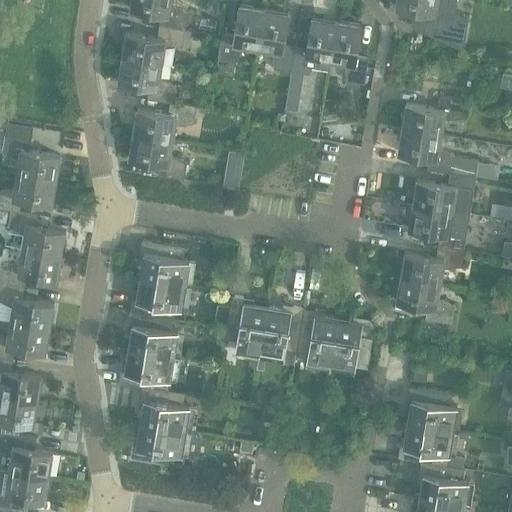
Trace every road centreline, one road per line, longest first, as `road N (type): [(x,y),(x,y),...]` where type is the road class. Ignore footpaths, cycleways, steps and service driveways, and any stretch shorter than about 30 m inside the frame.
road 1 (residential): [(104,503),(86,362),(106,209)]
road 2 (residential): [(106,209),(298,234),(341,195),(349,153)]
road 3 (residential): [(106,209),(84,50),(91,0)]
